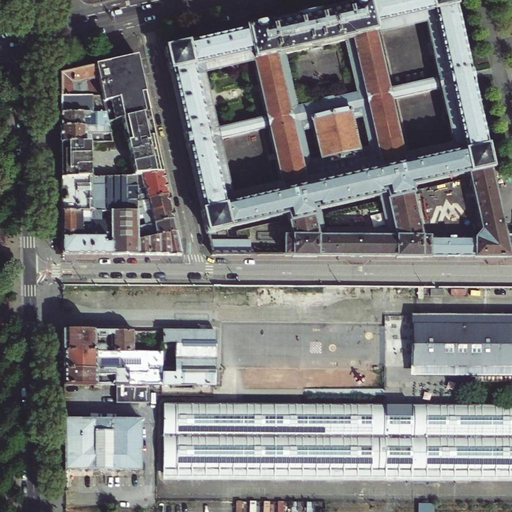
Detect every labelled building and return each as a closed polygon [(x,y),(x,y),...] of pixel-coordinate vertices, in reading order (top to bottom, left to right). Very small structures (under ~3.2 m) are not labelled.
[(311,15),(311,16),(308,17),(304,18),(303,16),(302,17),(302,16),(300,16),(300,17),(299,17),(295,17),(296,19),(270,26),(269,23),(246,28),(246,31),(188,44),(187,42),(163,48),(169,72),(170,72),(184,132),(183,132),(187,149),(188,149),(202,212),(225,207),(283,193),(307,188),(315,186),(374,173),(382,171),(405,166),(462,153),(485,148),(464,45),(455,7),(453,0),(380,0),(369,3),(368,0),(356,3),(344,6),(344,8),(319,14),(318,12),(315,13),(315,14),(314,14),(314,13),(312,14),(311,15)] [(95,65),(102,97),(105,113),(107,123),(122,119),(150,112),(137,56),(125,59),(114,61),(95,65)] [(60,83),(60,97),(102,97),(95,65),(66,72),(59,73),(60,83)] [(60,104),(60,114),(92,113),(95,113),(105,113),(102,97),(60,97),(60,104)] [(150,112),(122,119),(134,176),(139,176),(143,175),(163,173),(150,112)] [(60,119),(60,127),(108,127),(107,123),(105,113),(95,113),(95,119),(92,119),(92,113),(60,114),(60,119)] [(108,127),(60,127),(60,134),(60,143),(85,143),(85,133),(89,133),(91,135),(104,135),(104,142),(112,142),(108,127)] [(85,143),(60,143),(60,157),(61,179),(90,179),(89,143),(85,143)] [(315,186),(307,188),(283,193),(225,207),(202,212),(205,222),(204,222),(207,234),(208,233),(230,229),(289,215),(291,222),(294,234),(291,234),(283,234),(283,256),(291,256),(291,257),(313,257),(315,257),(315,256),(394,256),(394,257),(415,257),(419,257),(419,256),(429,256),(472,256),(473,257),(509,257),(508,256),(504,234),(490,170),(485,148),(462,153),(405,166),(382,171),(374,173),(315,186)] [(140,202),(168,195),(165,184),(163,173),(143,175),(146,188),(139,190),(140,202)] [(90,179),(61,179),(61,193),(61,206),(61,212),(112,211),(140,210),(140,202),(139,190),(139,176),(134,176),(120,178),(90,179)] [(168,195),(140,202),(140,210),(140,228),(174,219),(172,213),(170,202),(168,195)] [(146,238),(140,239),(140,231),(140,228),(140,210),(112,211),(112,238),(112,244),(112,255),(144,255),(182,255),(176,232),(146,238)] [(61,237),(104,238),(112,238),(112,211),(61,212),(61,222),(61,237)] [(174,219),(140,228),(140,231),(145,230),(146,238),(176,232),(175,225),(174,219)] [(104,238),(61,237),(61,245),(61,255),(102,255),(112,255),(112,244),(104,243),(104,238)] [(511,314),(412,314),(412,349),(412,369),(412,382),(511,381),(511,314)] [(93,331),(63,331),(64,340),(64,361),(64,379),(64,385),(94,385),(102,385),(102,382),(114,382),(114,385),(118,385),(118,402),(151,403),(151,386),(215,386),(216,333),(163,332),(163,344),(176,344),(176,367),(163,367),(163,352),(139,352),(139,332),(93,331)] [(511,407),(463,407),(412,407),(392,407),(215,406),(164,406),(164,437),(164,469),(511,470),(511,407)] [(140,420),(65,419),(65,470),(141,471),(140,420)] [(511,470),(164,469),(164,482),(511,483),(511,470)]
